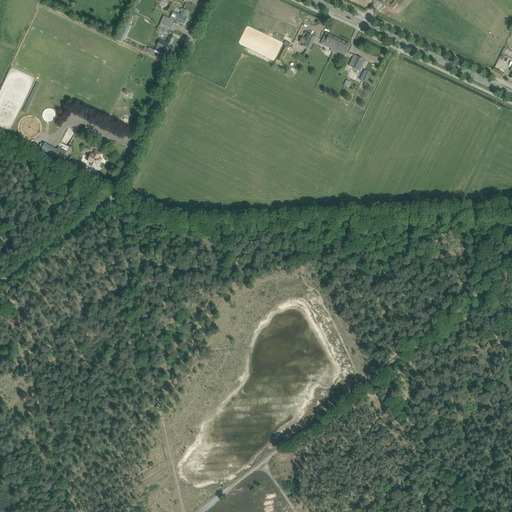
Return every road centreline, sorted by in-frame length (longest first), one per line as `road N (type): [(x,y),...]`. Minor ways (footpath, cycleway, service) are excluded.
road 1 (unclassified): [(0,276),(108,193),(206,0)]
road 2 (track): [(0,283),(76,511)]
road 3 (track): [(138,318),(182,511)]
road 4 (tertiary): [(511,95),(359,23)]
road 5 (track): [(372,372),(488,282)]
road 6 (track): [(108,193),(138,318)]
